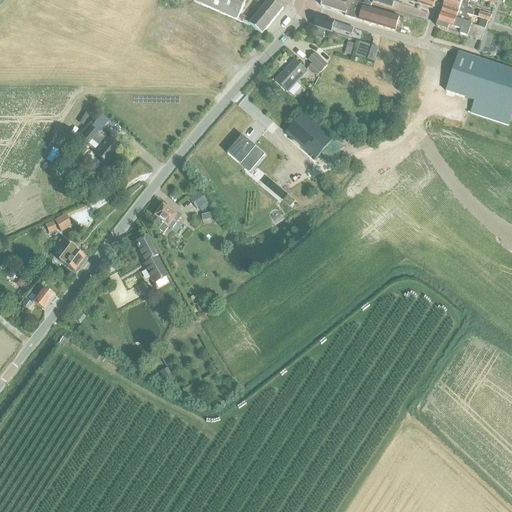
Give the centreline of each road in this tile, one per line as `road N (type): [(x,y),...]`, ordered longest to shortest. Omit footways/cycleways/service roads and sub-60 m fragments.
road 1 (tertiary): [(0,384),(166,169),(306,7)]
road 2 (residential): [(306,7),(421,44),(442,0)]
